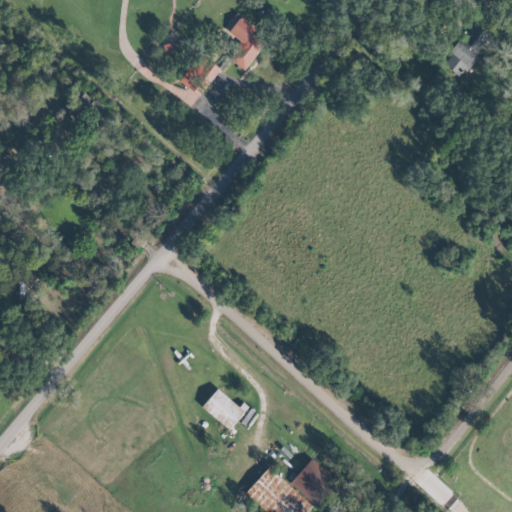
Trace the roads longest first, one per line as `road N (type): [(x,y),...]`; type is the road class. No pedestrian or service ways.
road 1 (tertiary): [(382,0),(0,451)]
road 2 (residential): [(163,258),(421,478),(455,438)]
